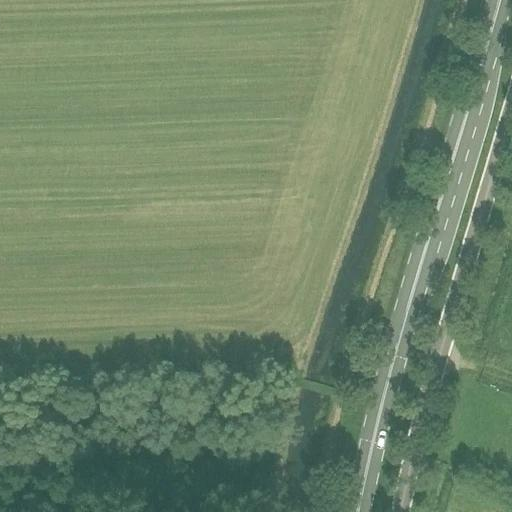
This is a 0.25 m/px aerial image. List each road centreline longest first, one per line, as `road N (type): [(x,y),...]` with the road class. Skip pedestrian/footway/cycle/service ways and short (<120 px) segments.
road 1 (primary): [(357,511),(495,0)]
road 2 (unclassified): [(396,511),(511,96)]
